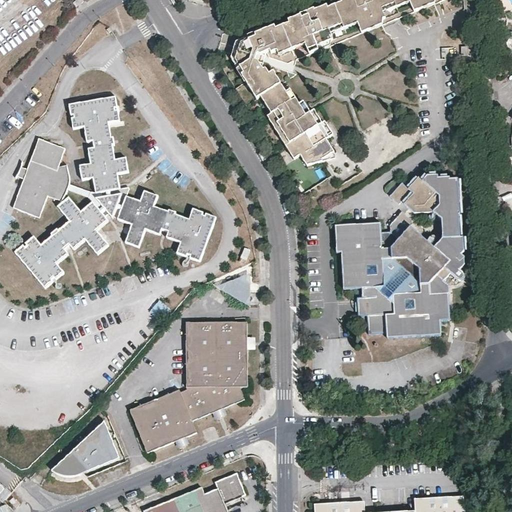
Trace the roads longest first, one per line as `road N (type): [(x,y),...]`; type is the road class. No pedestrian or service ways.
road 1 (residential): [(174,36),(266,189),(278,234),(285,424)]
road 2 (residential): [(500,369),(478,13)]
road 3 (residential): [(65,511),(285,424)]
road 4 (residential): [(500,369),(401,423),(285,424)]
road 5 (residential): [(0,112),(84,15),(110,0)]
road 6 (unknown): [(288,493),(438,482)]
road 7 (residential): [(438,124),(434,29),(478,13)]
